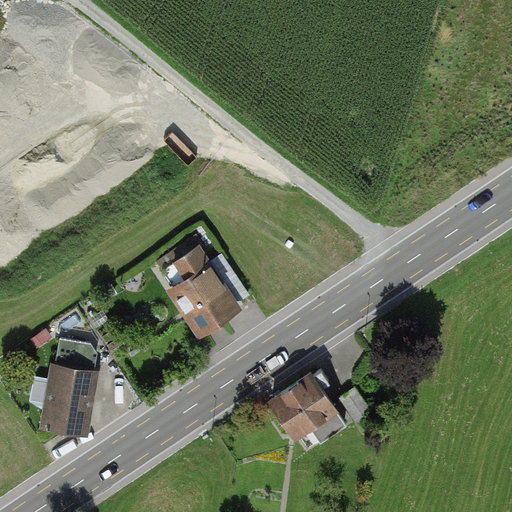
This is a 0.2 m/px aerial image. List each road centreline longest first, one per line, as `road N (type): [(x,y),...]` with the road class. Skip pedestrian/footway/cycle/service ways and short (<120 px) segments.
road 1 (primary): [(37,511),(511,194)]
road 2 (track): [(69,0),(401,267)]
